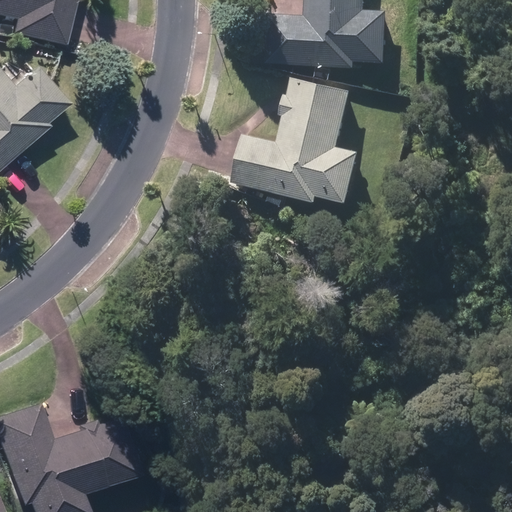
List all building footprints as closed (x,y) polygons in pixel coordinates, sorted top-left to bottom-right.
[(11,33),(62,46),(73,0),(0,0),(0,16),(14,20),(11,33)] [(356,69),(356,63),(387,64),(389,14),(370,13),(367,13),(367,0),(307,0),(307,18),(268,16),(266,65),(356,69)] [(0,168),(46,129),(43,127),(67,106),(35,68),(10,89),(0,77),(0,168)] [(351,93),(293,80),(289,98),(284,97),(280,115),(285,116),(279,143),(242,134),(230,184),(318,204),(320,199),(349,206),(361,155),(338,150),(351,93)] [(28,511),(82,511),(77,496),(133,479),(115,421),(94,428),(93,423),(76,429),(77,433),(51,442),(39,404),(0,416),(0,444),(20,506),(26,504),(28,511)]
